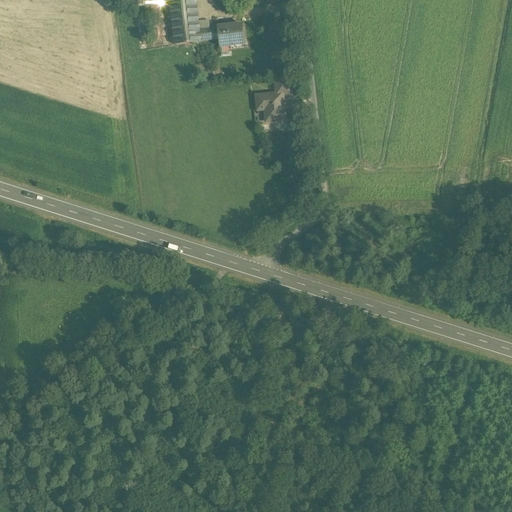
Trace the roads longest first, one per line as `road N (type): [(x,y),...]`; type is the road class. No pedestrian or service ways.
road 1 (track): [(248,268),(225,298),(0,429)]
road 2 (unclassified): [(264,273),(311,224),(323,193),(302,0)]
road 3 (secondary): [(0,189),(264,273)]
road 4 (secondary): [(264,273),(511,351)]
road 5 (track): [(233,511),(285,280)]
